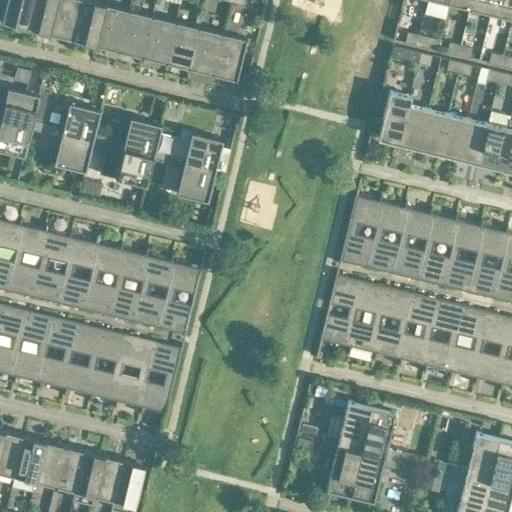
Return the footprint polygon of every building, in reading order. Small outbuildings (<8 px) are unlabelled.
[(25,27),(31,0),(5,0),(1,21),(25,27)] [(56,0),(31,0),(25,27),(48,32),(56,0)] [(72,38),(81,0),(56,0),(48,32),(72,38)] [(105,2),(95,0),(81,0),(72,38),(95,44),(105,2)] [(449,0),(448,4),(469,10),(471,0),(449,0)] [(471,0),(469,10),(490,15),(493,0),(471,0)] [(511,0),(493,0),(490,15),(511,20),(511,14),(511,0)] [(118,50),(128,8),(105,2),(95,44),(118,50)] [(152,14),(128,8),(118,50),(142,55),(152,14)] [(165,61),(175,20),(152,14),(142,55),(165,61)] [(198,25),(175,20),(165,61),(188,67),(198,25)] [(212,72),(222,31),(198,25),(188,67),(212,72)] [(246,37),(222,31),(212,72),(236,78),(246,37)] [(404,41),(416,44),(419,33),(407,31),(404,41)] [(419,33),(416,44),(437,49),(440,38),(419,33)] [(446,52),(458,54),(461,44),(449,41),(446,52)] [(472,47),(461,44),(458,54),(470,57),(472,47)] [(393,45),(390,56),(418,62),(420,51),(393,45)] [(432,54),(420,51),(418,62),(429,65),(432,54)] [(488,62),(500,65),(502,54),(491,51),(488,62)] [(511,56),(502,54),(500,65),(511,68),(511,65),(511,56)] [(446,69),(457,72),(460,61),(448,58),(446,69)] [(472,64),(460,61),(457,72),(469,75),(472,64)] [(0,84),(0,111),(1,112),(0,116),(31,124),(32,119),(33,119),(33,116),(36,102),(37,102),(39,93),(26,90),(31,70),(17,66),(12,87),(7,86),(0,84)] [(485,79),(497,82),(500,71),(488,68),(485,79)] [(511,74),(500,71),(497,82),(509,84),(511,74)] [(389,89),(377,138),(398,143),(410,94),(389,89)] [(411,95),(410,94),(398,143),(418,148),(428,107),(409,102),(411,95)] [(62,126),(61,131),(92,139),(93,134),(94,134),(100,108),(69,101),(62,126)] [(45,119),(48,105),(37,102),(36,102),(33,116),(45,119)] [(428,107),(418,148),(438,153),(448,112),(428,107)] [(467,117),(448,112),(438,153),(458,157),(467,117)] [(124,141),(123,146),(153,154),(155,149),(161,123),(130,115),(123,141),(124,141)] [(31,124),(0,116),(0,117),(0,148),(24,155),(30,129),(31,124)] [(487,122),(467,117),(458,157),(477,162),(487,122)] [(507,127),(498,167),(511,149),(511,118),(509,118),(507,127)] [(30,129),(45,133),(47,123),(33,119),(32,119),(31,124),(30,129)] [(477,162),(498,167),(507,127),(487,122),(477,162)] [(62,126),(47,123),(45,133),(60,136),(61,131),(62,126)] [(191,130),(191,131),(181,128),(175,154),(185,157),(184,161),(214,169),(215,169),(223,171),(224,171),(230,148),(229,148),(221,145),(222,138),(191,130)] [(61,131),(60,136),(53,162),(85,170),(91,144),(92,139),(61,131)] [(91,144),(106,147),(109,138),(94,134),(93,134),(92,139),(91,144)] [(124,141),(123,141),(109,138),(106,147),(121,151),(123,146),(124,141)] [(153,154),(123,146),(121,151),(106,147),(104,153),(106,163),(102,164),(99,173),(115,177),(146,185),(153,159),(152,159),(153,154)] [(152,159),(153,159),(167,162),(170,153),(155,149),(153,154),(152,159)] [(185,157),(175,154),(170,153),(167,162),(182,166),(183,166),(184,161),(185,157)] [(207,200),(215,169),(214,169),(184,161),(183,166),(182,166),(176,192),(207,200)] [(356,194),(340,259),(364,265),(371,236),(353,232),(356,221),(374,225),(381,193),(380,193),(379,200),(356,194)] [(371,236),(364,265),(389,271),(396,243),(379,238),(381,227),(399,231),(406,199),(405,199),(404,206),(380,200),(382,193),(381,193),(374,225),(371,236)] [(396,243),(389,271),(414,277),(421,249),(404,244),(407,233),(424,237),(431,205),(429,212),(405,206),(407,199),(406,199),(399,231),(396,243)] [(421,249),(414,277),(440,284),(447,255),(429,251),(432,239),(449,243),(457,211),(456,211),(454,218),(430,212),(432,205),(431,205),(424,237),(421,249)] [(447,255),(440,284),(465,290),(472,261),(455,257),(457,245),(475,250),(482,218),(481,217),(480,224),(456,218),(457,211),(449,243),(447,255)] [(0,287),(3,288),(10,259),(0,256),(0,244),(13,248),(21,216),(20,216),(19,223),(0,218),(0,287)] [(29,294),(36,266),(18,261),(21,250),(38,254),(46,222),(44,229),(20,223),(22,216),(21,216),(13,248),(15,248),(12,260),(10,259),(3,288),(29,294)] [(472,261),(465,290),(490,296),(497,267),(480,263),(483,252),(500,256),(507,224),(505,230),(481,225),(483,218),(482,218),(475,250),(472,261)] [(29,294),(54,301),(61,272),(43,267),(46,256),(64,260),(72,228),(71,228),(69,235),(45,229),(47,222),(46,222),(38,254),(36,266),(29,294)] [(497,267),(490,296),(511,301),(511,270),(505,269),(508,258),(511,258),(511,232),(506,231),(508,224),(507,224),(500,256),(497,267)] [(79,307),(86,278),(69,274),(71,262),(89,266),(97,234),(96,234),(94,241),(71,235),(72,228),(64,260),(61,272),(54,301),(79,307)] [(79,307),(104,313),(111,284),(94,280),(97,268),(114,273),(122,241),(121,240),(120,247),(96,242),(97,235),(97,234),(89,266),(86,278),(79,307)] [(130,319),(137,290),(119,286),(122,274),(139,279),(147,247),(145,254),(121,248),(123,241),(122,241),(114,273),(111,284),(104,313),(130,319)] [(130,319),(155,325),(162,296),(145,292),(147,281),(165,285),(173,253),(172,253),(170,260),(146,254),(148,247),(147,247),(139,279),(137,290),(130,319)] [(165,285),(162,296),(155,325),(184,332),(191,303),(172,299),(175,287),(189,291),(193,293),(194,293),(200,267),(199,267),(172,260),(173,253),(165,285)] [(327,313),(321,338),(349,345),(348,352),(356,320),(358,309),(366,280),(337,273),(330,302),(349,306),(346,318),(332,314),(327,313)] [(356,320),(348,352),(349,352),(351,345),(375,351),(373,358),(381,326),(384,315),(391,286),(366,280),(358,309),(376,313),(373,324),(356,320)] [(381,326),(373,358),(374,358),(376,351),(400,357),(398,364),(399,364),(406,333),(409,321),(416,292),(391,286),(384,315),(401,319),(398,331),(381,326)] [(406,333),(399,364),(401,358),(425,363),(423,370),(424,371),(431,339),(434,327),(441,298),(416,292),(409,321),(426,325),(424,337),(406,333)] [(431,339),(424,371),(425,371),(426,364),(450,369),(449,377),(457,345),(459,333),(467,305),(441,298),(434,327),(452,332),(449,343),(431,339)] [(31,309),(6,303),(0,327),(0,332),(16,336),(14,348),(0,344),(0,370),(15,374),(13,381),(14,381),(21,349),(24,338),(31,309)] [(457,345),(449,377),(450,377),(452,370),(476,376),(474,383),(475,383),(482,351),(485,340),(492,311),(467,305),(459,333),(477,338),(474,349),(457,345)] [(47,356),(49,344),(56,315),(31,309),(24,338),(42,342),(39,354),(21,349),(14,381),(14,382),(16,375),(40,381),(38,387),(39,388),(47,356)] [(482,351),(475,383),(477,376),(501,382),(499,389),(500,389),(507,357),(510,346),(511,338),(511,315),(492,311),(485,340),(502,344),(499,355),(482,351)] [(82,322),(56,315),(49,344),(67,348),(64,360),(47,356),(39,388),(41,381),(65,387),(63,394),(64,394),(72,362),(75,350),(82,322)] [(89,400),(97,368),(100,356),(107,328),(82,322),(75,350),(92,355),(89,366),(72,362),(64,394),(65,394),(66,387),(90,393),(89,400)] [(132,334),(107,328),(100,356),(117,361),(115,372),(97,368),(89,400),(90,400),(92,393),(116,399),(114,406),(115,406),(122,374),(125,363),(132,334)] [(157,340),(132,334),(125,363),(143,367),(140,378),(122,374),(115,406),(117,399),(141,405),(139,412),(140,412),(148,380),(151,369),(157,340)] [(511,358),(507,357),(500,389),(501,389),(502,382),(511,384),(511,338),(510,346),(511,346),(511,358)] [(180,346),(157,340),(151,369),(168,373),(165,385),(148,380),(140,412),(140,413),(142,406),(165,411),(180,346)] [(371,405),(361,402),(348,399),(338,436),(323,432),(322,440),(360,450),(370,410),(371,405)] [(371,405),(370,410),(360,450),(399,459),(401,451),(386,447),(395,411),(381,407),(371,405)] [(301,423),(298,433),(314,437),(316,426),(301,423)] [(24,434),(4,429),(0,446),(0,471),(14,475),(24,434)] [(452,463),(450,471),(489,481),(498,441),(500,436),(489,434),(476,430),(467,467),(452,463)] [(34,480),(44,439),(24,434),(14,475),(12,484),(32,489),(34,480)] [(298,436),(295,446),(309,450),(312,439),(298,436)] [(511,439),(510,439),(500,436),(498,441),(489,481),(511,486),(511,439)] [(64,444),(44,439),(34,480),(54,484),(64,444)] [(349,494),(351,489),(360,450),(322,440),(320,448),(335,452),(326,488),(339,492),(349,494)] [(64,444),(54,484),(74,489),(84,449),(64,444)] [(84,449),(74,489),(72,498),(92,503),(94,494),(104,454),(84,449)] [(349,494),(359,497),(373,500),(382,463),(397,467),(399,459),(360,450),(351,489),(349,494)] [(104,454),(94,494),(112,498),(114,499),(124,459),(104,454)] [(112,498),(110,508),(111,508),(127,511),(132,511),(137,494),(145,464),(124,459),(114,499),(112,498)] [(436,460),(434,467),(436,468),(450,471),(452,463),(436,460)] [(424,465),(420,486),(437,490),(440,478),(434,476),(432,476),(434,467),(424,465)] [(480,511),(489,481),(450,471),(448,479),(463,483),(455,511),(480,511)] [(506,511),(510,495),(511,495),(511,486),(489,481),(480,511),(506,511)]
